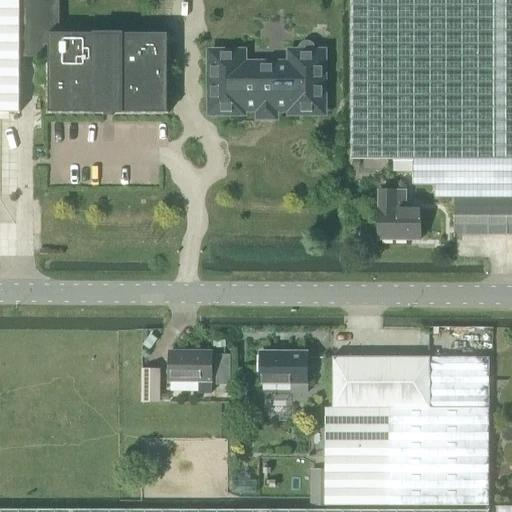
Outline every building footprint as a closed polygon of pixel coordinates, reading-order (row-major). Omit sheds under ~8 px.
[(0,0),(0,111),(20,112),(20,55),(20,0),(0,0)] [(59,0),(20,0),(20,55),(48,55),(48,111),(97,111),(97,110),(119,110),(119,111),(168,111),(168,31),(119,31),(119,33),(97,33),(97,31),(60,31),(59,0)] [(511,0),(350,0),(350,160),(413,160),(511,159),(511,0)] [(244,52),(212,52),(212,112),(244,112),(244,108),(292,108),(292,112),(324,112),(324,52),(292,52),(292,64),(244,64),(244,52)] [(436,198),(454,198),(511,198),(511,159),(413,160),(413,185),(436,185),(436,198)] [(420,209),(406,209),(406,191),(378,191),(378,208),(377,240),(420,240),(420,209)] [(511,198),(454,198),(454,233),(511,233),(511,198)] [(213,350),(168,350),(168,382),(199,383),(198,394),(212,394),(213,350)] [(308,353),(260,353),(260,384),(290,384),(290,395),(307,395),(308,353)] [(230,355),(216,355),(216,385),(230,385),(230,355)] [(332,408),(325,408),(325,509),(488,509),(488,357),(332,357),(332,408)] [(159,369),(143,369),(143,402),(159,402),(159,369)]
